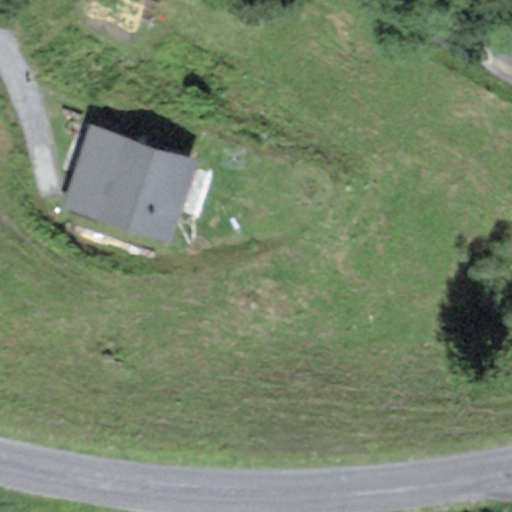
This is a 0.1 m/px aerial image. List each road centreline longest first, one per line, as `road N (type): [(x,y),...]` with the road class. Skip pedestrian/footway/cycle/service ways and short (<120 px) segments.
road 1 (unclassified): [(0,458),(122,483),(254,493),(384,487),(511,468)]
road 2 (track): [(511,65),(378,0)]
